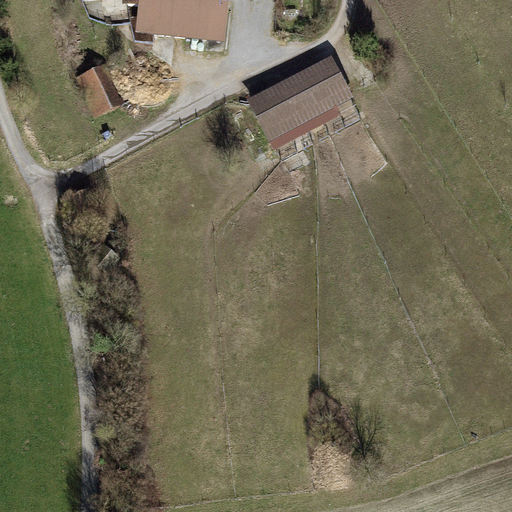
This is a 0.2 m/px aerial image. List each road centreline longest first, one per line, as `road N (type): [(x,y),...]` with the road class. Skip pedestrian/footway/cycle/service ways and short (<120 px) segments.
road 1 (track): [(89,511),(87,377),(39,191),(0,98)]
road 2 (track): [(352,0),(322,54),(39,191)]
